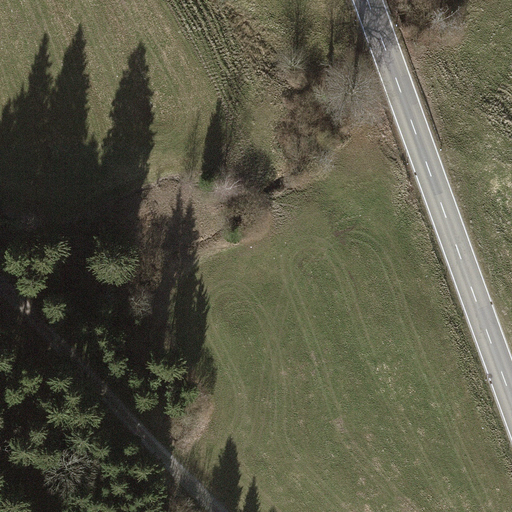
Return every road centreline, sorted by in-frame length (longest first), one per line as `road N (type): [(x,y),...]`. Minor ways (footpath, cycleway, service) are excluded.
road 1 (tertiary): [(511,399),(368,0)]
road 2 (track): [(0,285),(216,511)]
